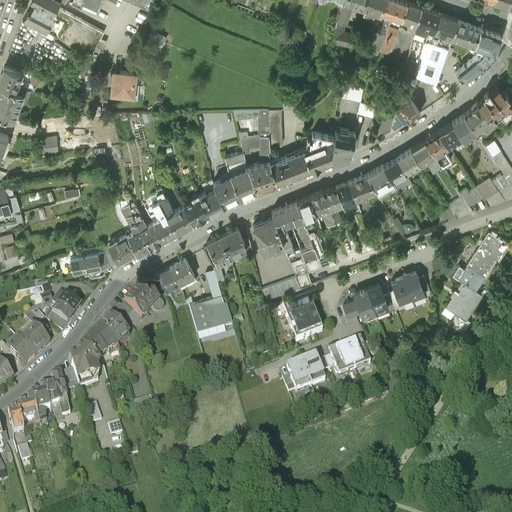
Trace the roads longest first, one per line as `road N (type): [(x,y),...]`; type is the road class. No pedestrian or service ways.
road 1 (residential): [(0,405),(135,268),(406,134),(508,52)]
road 2 (residential): [(511,211),(324,290),(341,337),(258,371)]
